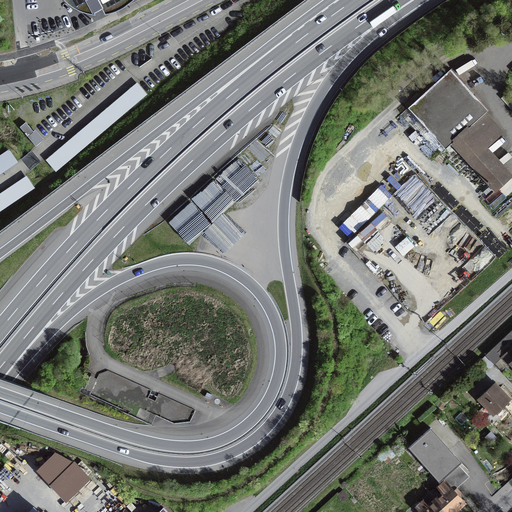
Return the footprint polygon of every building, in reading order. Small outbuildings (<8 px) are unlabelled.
[(64,0),(66,1),(72,7),(80,11),(87,13),(96,15),(94,13),(102,9),(105,14),(113,12),(121,9),(128,4),(133,0),(64,0)] [(488,110),(451,69),(408,109),(446,151),(451,147),(485,113),(488,110)] [(137,82),(45,159),(55,171),(147,93),(137,82)] [(485,113),(451,147),(496,194),(511,178),(511,174),(484,148),(502,132),(485,113)] [(28,133),(37,143),(44,137),(36,127),(28,133)] [(0,174),(18,162),(9,148),(0,154),(0,174)] [(168,218),(189,241),(235,201),(234,194),(241,188),(241,189),(245,185),(245,177),(238,177),(247,169),(237,157),(215,176),(216,183),(225,183),(227,185),(205,186),(168,218)] [(388,179),(339,225),(351,237),(348,239),(355,247),(386,217),(379,209),(398,191),(403,198),(410,191),(414,196),(427,184),(416,172),(398,189),(388,179)] [(0,211),(35,188),(26,175),(0,193),(0,211)] [(407,235),(395,245),(403,254),(415,244),(407,235)] [(494,364),(502,357),(511,346),(511,329),(486,355),(494,364)] [(511,346),(502,357),(509,365),(511,363),(511,346)] [(480,360),(489,369),(494,364),(486,355),(480,360)] [(97,378),(91,375),(85,388),(91,391),(97,378)] [(502,390),(495,383),(478,398),(494,414),(510,398),(502,390)] [(431,428),(430,427),(409,447),(409,448),(412,445),(442,478),(448,473),(458,484),(469,475),(428,430),(431,428)] [(491,432),(486,437),(490,441),(495,436),(491,432)] [(74,462),(57,453),(38,470),(66,499),(89,477),(74,462)] [(454,511),(465,502),(445,479),(437,486),(443,493),(436,499),(447,511),(454,511)] [(447,511),(436,499),(429,505),(423,499),(415,506),(420,511),(447,511)]
